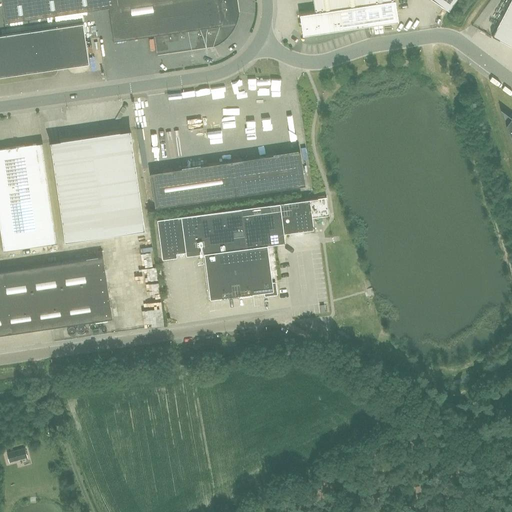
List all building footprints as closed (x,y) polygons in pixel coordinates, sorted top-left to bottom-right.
[(1,0),(5,23),(108,7),(113,41),(154,35),(157,55),(157,54),(214,46),(219,44),(223,41),(228,37),(231,33),(234,28),(237,23),(238,18),(239,12),(236,0),(1,0)] [(312,0),(314,10),(299,12),(303,36),(398,21),(394,0),(312,0)] [(432,0),(448,11),(455,0),(432,0)] [(511,0),(510,0),(492,36),(511,46),(511,0)] [(0,76),(88,64),(82,23),(0,35),(0,76)] [(511,144),(511,118),(500,109),(511,144)] [(130,130),(60,140),(66,180),(56,181),(65,241),(145,229),(130,130)] [(36,143),(0,148),(0,230),(3,250),(51,243),(57,242),(42,143),(36,143)] [(300,150),(150,173),(155,207),(305,184),(300,150)] [(163,258),(176,257),(176,256),(176,255),(176,253),(186,251),(186,254),(186,255),(187,255),(204,253),(210,298),(264,292),(264,294),(264,295),(265,295),(276,294),(276,293),(277,293),(277,292),(275,282),(275,281),(274,281),(272,281),(267,245),(284,243),(284,242),(285,242),(285,241),(284,233),(312,229),(313,229),(313,228),(312,217),(327,215),(328,215),(328,214),(329,214),(326,197),(157,219),(162,257),(162,258),(163,258)] [(343,236),(335,237),(336,246),(344,244),(343,236)] [(103,256),(4,271),(0,271),(0,334),(112,318),(103,256)]
